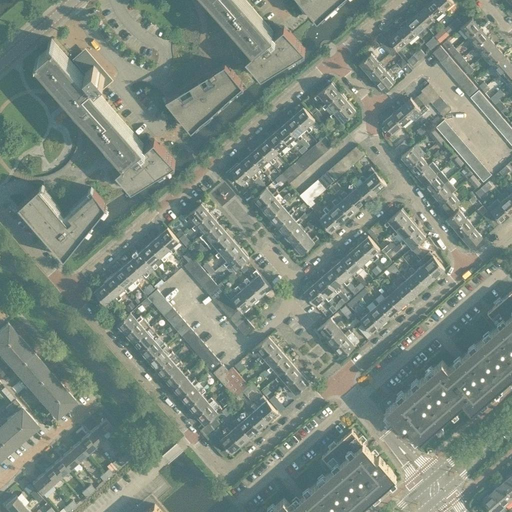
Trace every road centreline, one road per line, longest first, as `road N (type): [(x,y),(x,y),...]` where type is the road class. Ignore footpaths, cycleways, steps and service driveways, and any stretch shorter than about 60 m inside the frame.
road 1 (residential): [(67,285),(222,467),(246,461),(339,381)]
road 2 (residential): [(336,55),(67,285)]
road 3 (residential): [(247,343),(289,303),(293,281),(405,183)]
road 4 (residential): [(339,381),(465,268)]
road 5 (residential): [(405,183),(369,131),(372,107),(336,55)]
road 6 (residential): [(427,481),(339,381)]
road 7 (residential): [(0,482),(94,402)]
